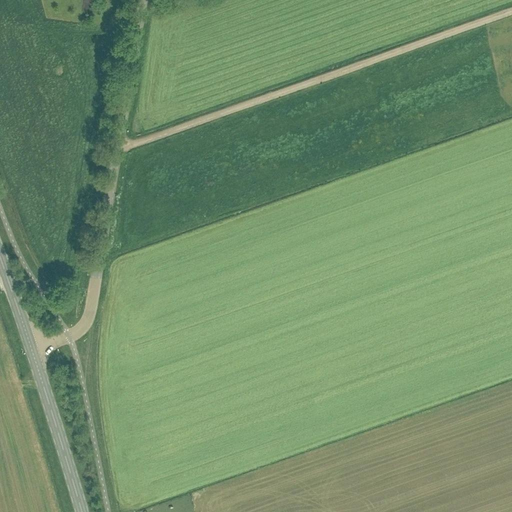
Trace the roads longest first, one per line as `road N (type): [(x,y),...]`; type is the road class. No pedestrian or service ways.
road 1 (unclassified): [(31,349),(68,336),(87,318),(143,0)]
road 2 (secondary): [(81,511),(31,349)]
